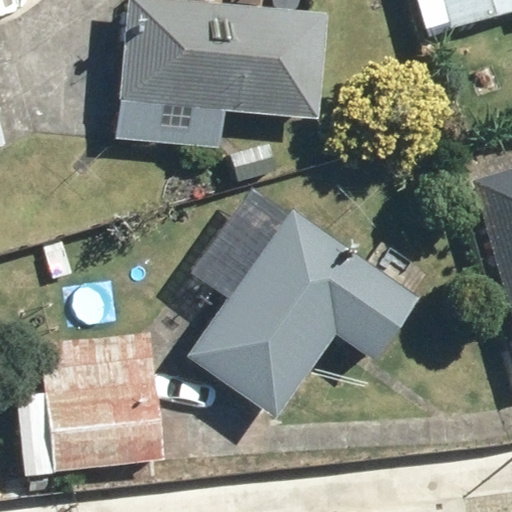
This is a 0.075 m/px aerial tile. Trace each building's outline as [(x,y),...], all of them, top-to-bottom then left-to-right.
[(269,0),(268,15),(119,3),(107,143),(212,152),(215,117),(303,125),(312,15),(292,13),(292,0),(269,0)] [(511,0),(434,0),(444,31),(511,10),(511,0)] [(511,168),(466,183),(511,341),(511,168)] [(372,266),(284,210),(183,366),(270,423),(372,266)] [(17,480),(154,471),(145,336),(32,344),(35,393),(11,395),(17,480)]
